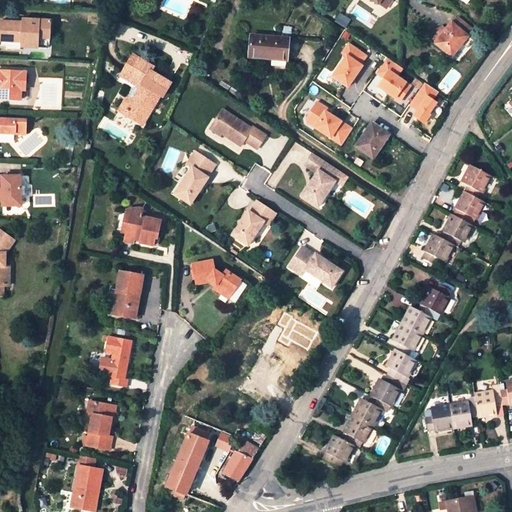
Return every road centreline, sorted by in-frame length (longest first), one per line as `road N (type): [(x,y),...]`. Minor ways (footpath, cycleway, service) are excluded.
road 1 (unclassified): [(241,505),(379,268)]
road 2 (unclassified): [(324,498),(511,458)]
road 3 (residential): [(175,334),(138,511)]
road 4 (residential): [(251,183),(379,268)]
road 5 (unclassified): [(437,154),(511,43)]
road 6 (unclassified): [(379,268),(437,154)]
